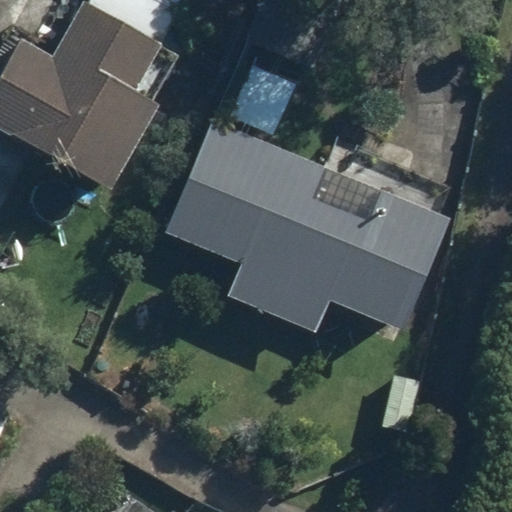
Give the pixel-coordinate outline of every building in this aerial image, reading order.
[(177,42),(97,0),(95,0),(69,51),(29,30),(0,83),(0,122),(129,191),(177,101),(153,89),(177,42)] [(346,0),(265,0),(251,48),(325,71),(346,0)] [(415,327),(459,213),(284,144),(302,75),(250,61),(232,124),(210,115),(165,229),(246,261),(233,294),(326,330),(339,297),(415,327)] [(0,440),(15,398),(0,392),(0,440)] [(185,511),(180,508),(177,511),(163,511),(133,492),(120,511),(185,511)]
